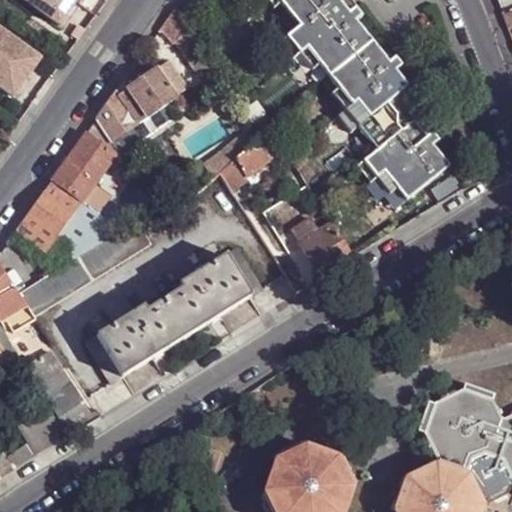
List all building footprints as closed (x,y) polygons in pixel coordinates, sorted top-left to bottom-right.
[(75,3),(69,0),(19,0),(57,27),(75,3)] [(402,202),(447,167),(430,147),(436,142),(407,106),(414,101),(404,89),(411,83),(391,58),(385,63),(353,23),(358,18),(343,0),(261,0),(271,11),(277,6),(296,29),(275,45),(288,61),(296,56),(308,72),(316,66),(335,90),(328,95),(340,112),(334,117),(347,134),(354,128),(373,152),(353,168),(366,185),(374,179),(387,195),(393,190),(402,202)] [(178,19),(172,10),(152,38),(162,46),(166,39),(175,47),(186,32),(178,19)] [(507,31),(511,29),(511,13),(502,18),(507,31)] [(38,59),(0,31),(0,90),(11,98),(38,59)] [(183,94),(163,64),(154,70),(175,99),(183,94)] [(94,120),(109,143),(163,107),(175,99),(154,70),(129,87),(122,80),(94,120)] [(109,143),(118,158),(172,122),(163,107),(109,143)] [(257,141),(247,127),(218,151),(231,164),(233,162),(257,141)] [(257,141),(233,162),(244,177),(245,179),(268,162),(282,152),(268,132),(257,141)] [(84,133),(50,182),(82,203),(115,156),(84,133)] [(217,175),(226,188),(244,177),(233,162),(231,164),(217,175)] [(249,187),(273,170),(268,162),(245,179),(249,187)] [(311,198),(296,175),(283,185),(296,206),(311,198)] [(44,250),(82,203),(50,182),(15,229),(31,241),(44,250)] [(93,211),(82,203),(44,250),(64,265),(120,230),(93,211)] [(305,219),(282,234),(293,249),(298,246),(315,235),(305,219)] [(148,245),(134,222),(120,230),(64,265),(15,294),(22,305),(26,312),(31,318),(148,245)] [(319,279),(350,259),(330,226),(315,235),(298,246),(319,279)] [(15,229),(7,240),(22,250),(26,249),(31,241),(15,229)] [(293,249),(284,255),(291,265),(305,287),(319,279),(298,246),(293,249)] [(234,250),(223,258),(237,278),(249,298),(260,291),(248,271),(234,250)] [(223,258),(185,282),(188,285),(180,290),(143,313),(135,318),(132,314),(94,337),(107,357),(120,379),(122,378),(150,359),(166,350),(202,328),(219,317),(247,299),(249,298),(237,278),(223,258)] [(284,267),(279,259),(274,262),(279,270),(284,267)] [(281,272),(295,294),(305,287),(291,265),(281,272)] [(0,271),(0,296),(11,288),(0,271)] [(177,286),(180,290),(188,285),(185,282),(177,286)] [(11,288),(0,296),(0,301),(8,313),(22,305),(15,294),(11,288)] [(0,301),(0,318),(8,313),(0,301)] [(8,313),(0,318),(0,328),(3,332),(12,326),(15,330),(31,318),(26,312),(22,305),(8,313)] [(141,308),(132,314),(135,318),(143,313),(141,308)] [(0,328),(0,356),(8,369),(21,362),(3,332),(0,328)] [(109,386),(120,379),(107,357),(94,337),(83,344),(96,364),(109,386)] [(24,367),(46,401),(70,385),(47,352),(24,367)] [(53,412),(67,435),(93,419),(70,385),(46,401),(50,408),(53,412)] [(491,511),(479,508),(475,500),(478,499),(471,485),(468,486),(465,479),(471,461),(484,455),(503,461),(506,469),(502,470),(510,485),(511,484),(511,413),(511,414),(511,416),(505,420),(503,420),(500,416),(503,415),(499,407),(497,409),(493,402),(495,395),(465,386),(464,391),(456,394),(455,392),(441,398),(442,402),(435,405),(429,403),(418,432),(424,434),(428,442),(425,443),(432,457),(435,456),(438,462),(435,469),(429,473),(428,470),(413,477),(414,479),(407,483),(401,481),(391,511),(394,511),(341,511),(344,511),(349,498),(346,497),(349,489),(355,487),(340,458),(334,461),(327,458),(329,456),(313,451),(312,453),(305,451),(302,445),(274,458),(276,464),(273,472),(271,471),(265,485),(268,486),(265,494),(260,497),(268,511),(491,511)] [(50,408),(32,420),(34,423),(33,425),(47,448),(67,435),(53,412),(50,408)] [(32,420),(19,428),(36,455),(47,448),(33,425),(34,423),(32,420)] [(11,471),(32,458),(23,447),(3,459),(11,471)] [(3,459),(0,453),(0,478),(11,471),(3,459)]
